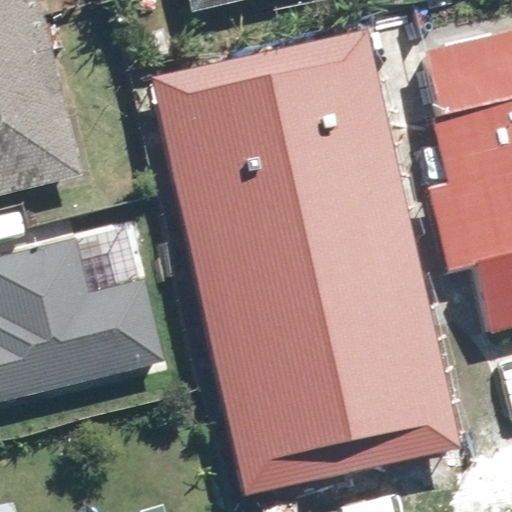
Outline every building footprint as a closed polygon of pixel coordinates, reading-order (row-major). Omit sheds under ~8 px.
[(0,0),(0,201),(82,183),(40,0),(0,0)] [(187,0),(191,17),(265,0),(187,0)] [(511,35),(424,55),(414,12),(206,59),(260,296),(265,318),(473,271),(488,337),(511,331),(511,35)] [(88,297),(75,240),(0,257),(0,409),(167,371),(147,283),(88,297)] [(248,328),(243,306),(206,314),(219,370),(256,362),(248,328)]
